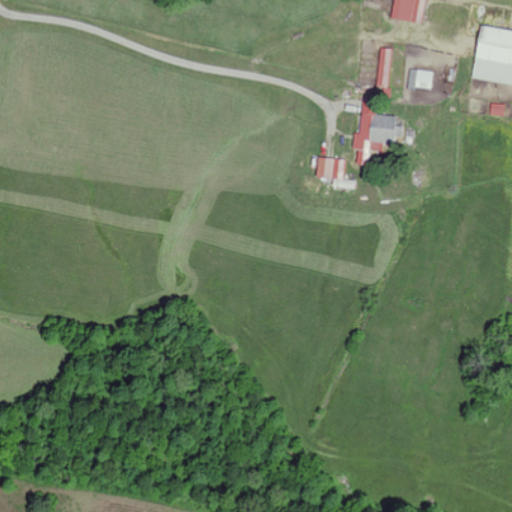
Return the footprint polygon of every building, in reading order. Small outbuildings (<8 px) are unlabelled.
[(394,0),(391,17),(421,23),(425,0),(394,0)] [(472,78),(511,84),(511,29),(480,25),(472,78)] [(392,48),(380,47),(376,85),(384,86),(383,97),(387,97),(392,48)] [(431,89),(433,71),(410,68),(408,87),(431,89)] [(355,180),(343,179),(346,160),(318,156),(315,176),(333,178),(332,186),(354,189),(355,180)]
